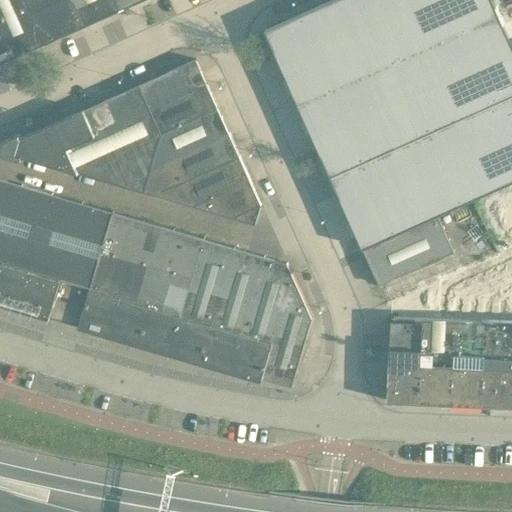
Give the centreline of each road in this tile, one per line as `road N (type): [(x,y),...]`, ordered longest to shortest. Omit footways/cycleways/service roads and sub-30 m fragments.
road 1 (unclassified): [(0,344),(336,427)]
road 2 (unclassified): [(323,261),(0,164)]
road 3 (unclassified): [(323,261),(211,17)]
road 4 (unclassified): [(0,112),(211,17)]
road 5 (motorway): [(206,511),(0,469)]
road 6 (unclassified): [(336,427),(511,431)]
road 7 (unclassified): [(336,427),(348,314),(323,261)]
